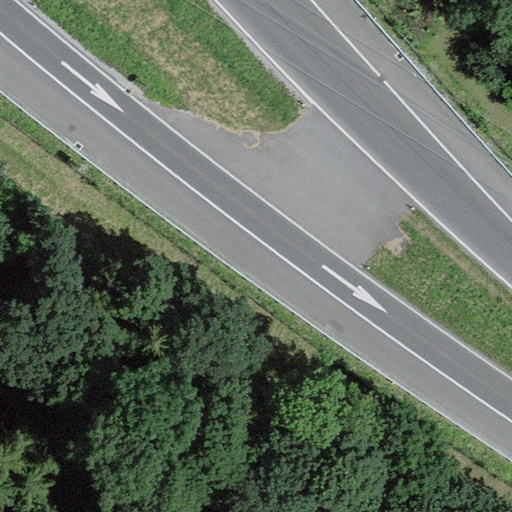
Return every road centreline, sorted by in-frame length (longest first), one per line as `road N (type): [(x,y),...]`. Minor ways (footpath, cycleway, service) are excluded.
road 1 (trunk): [(0,7),(277,232),(511,399)]
road 2 (trunk): [(511,254),(263,0)]
